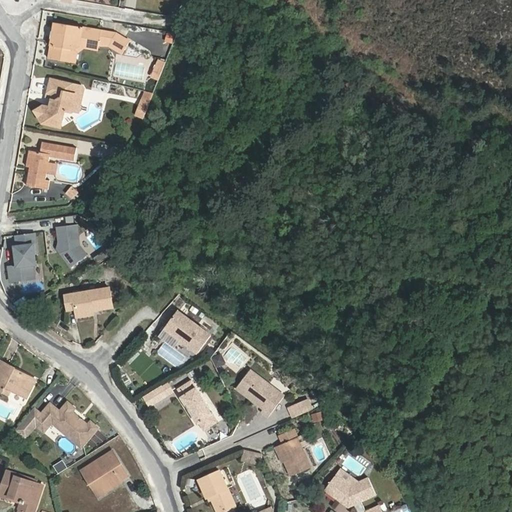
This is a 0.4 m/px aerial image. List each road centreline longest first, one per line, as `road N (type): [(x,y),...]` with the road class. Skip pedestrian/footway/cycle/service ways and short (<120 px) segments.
road 1 (residential): [(178,511),(147,444),(92,375),(0,309)]
road 2 (residential): [(0,166),(17,54),(0,21)]
